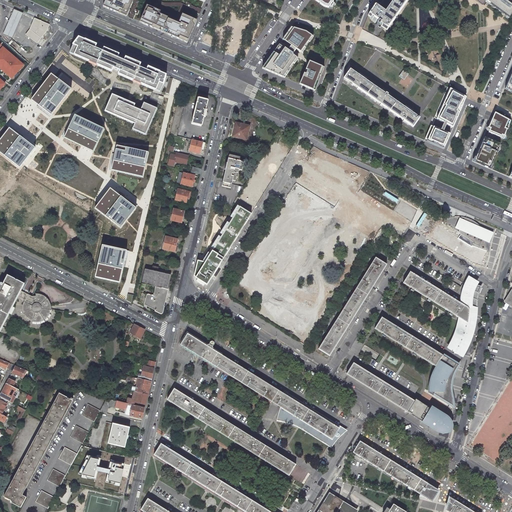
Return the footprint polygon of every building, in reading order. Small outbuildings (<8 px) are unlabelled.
[(105,0),(103,5),(126,15),(142,21),(188,41),(197,21),(204,5),(206,0),(205,0),(105,0)] [(314,0),(323,6),(328,8),(334,0),(314,0)] [(410,0),(395,0),(385,13),(376,7),(370,16),(389,29),(410,0)] [(508,18),(511,13),(511,6),(503,0),(478,0),(477,2),(482,5),(486,0),(491,4),(490,5),(508,18)] [(18,26),(23,13),(14,10),(9,22),(3,35),(13,38),(18,26)] [(37,43),(47,30),(49,25),(36,19),(35,18),(30,30),(26,34),(37,43)] [(305,33),(290,28),(283,39),(294,47),(302,49),(307,42),(305,34),(305,33)] [(166,74),(78,36),(72,44),(69,53),(89,61),(160,92),(163,85),(166,74)] [(294,47),(283,39),(282,40),(290,46),(287,51),(292,55),(295,50),(300,53),(302,49),(294,47)] [(287,51),(278,45),(261,69),(282,78),(296,59),(291,56),(292,55),(287,51)] [(24,64),(4,47),(0,51),(0,68),(12,78),(24,64)] [(317,66),(308,62),(305,71),(307,71),(305,75),(303,74),(302,78),(303,79),(300,86),(314,92),(323,70),(317,66)] [(383,93),(365,80),(366,79),(363,77),(363,76),(361,75),(361,76),(351,69),(344,78),(344,79),(354,86),(355,85),(359,88),(358,89),(363,92),(365,93),(368,94),(368,95),(371,97),(372,99),(386,109),(388,109),(391,111),(394,113),(393,113),(395,115),(400,119),(400,118),(404,121),(404,122),(409,125),(411,126),(411,125),(414,128),(421,119),(420,118),(420,119),(411,113),(411,112),(407,108),(406,109),(388,96),(389,96),(384,92),(383,93)] [(50,73),(30,100),(50,115),(70,89),(50,73)] [(466,97),(452,89),(439,119),(452,126),(452,125),(454,125),(457,118),(466,97)] [(157,108),(144,102),(140,110),(134,107),(135,104),(127,101),(112,94),(104,111),(135,123),(132,129),(145,135),(157,108)] [(198,98),(191,124),(201,126),(203,120),(204,117),(206,117),(207,110),(205,110),(208,100),(198,98)] [(177,105),(170,134),(177,136),(184,107),(177,105)] [(490,132),(503,138),(510,121),(495,112),(490,124),(488,129),(491,130),(490,132)] [(101,128),(74,115),(63,138),(91,152),(92,151),(103,129),(101,128)] [(250,126),(236,123),(234,131),(232,136),(246,139),(250,126)] [(450,134),(431,126),(425,140),(444,148),(450,134)] [(8,128),(0,138),(0,153),(18,168),(34,148),(8,128)] [(486,166),(490,168),(493,160),(494,160),(501,144),(487,138),(486,141),(484,140),(482,144),(478,152),(479,152),(475,161),(482,164),(482,165),(486,166)] [(205,143),(192,139),(189,151),(200,154),(200,151),(201,149),(204,150),(205,143)] [(116,146),(111,170),(143,177),(146,163),(148,153),(125,147),(116,146)] [(188,155),(177,153),(176,155),(171,154),(168,165),(174,166),(175,162),(186,165),(187,162),(188,155)] [(240,157),(229,155),(228,160),(226,168),(224,177),(223,182),(222,186),(231,188),(232,184),(232,180),(235,181),(236,177),(238,178),(239,173),(238,173),(239,170),(242,170),(244,162),(239,161),(240,157)] [(193,167),(192,173),(200,175),(201,169),(193,167)] [(184,173),(181,184),(192,187),(193,183),(194,183),(195,180),(196,177),(195,176),(184,173)] [(286,293),(329,214),(374,239),(382,225),(303,182),(300,188),(296,186),(288,201),(314,215),(274,287),(286,293)] [(136,208),(109,188),(98,203),(95,208),(121,228),(126,221),(136,208)] [(178,189),(175,200),(187,203),(187,201),(189,201),(190,196),(191,192),(178,189)] [(251,214),(240,207),(238,209),(236,210),(234,213),(235,215),(228,226),(226,226),(223,230),(224,232),(219,240),(218,240),(215,244),(216,246),(209,256),(207,256),(204,261),(198,261),(194,277),(207,284),(218,266),(223,259),(228,251),(232,244),(237,236),(242,229),(246,222),(251,214)] [(174,209),(171,220),(182,222),(183,218),(184,218),(185,215),(186,211),(184,211),(174,209)] [(489,242),(493,231),(458,218),(454,229),(489,242)] [(436,225),(429,239),(480,266),(487,252),(436,225)] [(166,236),(163,249),(174,251),(175,244),(176,244),(177,242),(178,239),(166,236)] [(252,262),(271,273),(284,250),(265,239),(252,262)] [(126,251),(102,246),(95,278),(119,283),(123,267),(126,251)] [(387,264),(375,257),(318,349),(330,356),(335,347),(339,340),(344,332),(349,325),(354,317),(358,310),(363,302),(368,295),(373,286),(377,279),(383,271),(387,264)] [(145,269),(138,301),(160,312),(161,312),(161,311),(162,311),(170,277),(171,274),(145,269)] [(320,285),(308,306),(245,270),(239,280),(267,296),(264,302),(274,308),(276,303),(315,325),(320,316),(317,314),(330,291),(320,285)] [(416,275),(410,271),(403,283),(412,288),(411,291),(412,291),(413,291),(414,290),(428,298),(427,301),(429,302),(431,300),(449,312),(450,315),(451,316),(453,314),(458,317),(459,318),(459,320),(458,325),(457,328),(453,337),(449,347),(455,351),(454,353),(460,356),(461,354),(461,352),(464,353),(468,345),(470,339),(472,335),(472,334),(473,329),(474,326),(474,325),(475,322),(475,318),(476,317),(476,309),(476,308),(477,299),(477,298),(477,294),(480,286),(473,283),(474,281),(471,280),(472,279),(469,277),(466,280),(465,283),(464,285),(463,289),(462,293),(461,296),(461,299),(461,301),(460,303),(457,301),(444,293),(430,284),(416,275)] [(0,330),(20,292),(24,283),(8,275),(3,284),(1,282),(0,284),(0,330)] [(23,312),(24,315),(25,316),(26,318),(29,320),(33,321),(38,322),(41,321),(43,320),(45,318),(47,316),(49,312),(50,309),(50,308),(50,306),(48,301),(45,298),(43,296),(40,295),(36,295),(36,296),(32,296),(30,295),(28,294),(27,295),(24,294),(20,292),(17,298),(21,300),(24,301),(23,305),(23,308),(23,312)] [(386,320),(382,317),(375,328),(430,363),(436,367),(436,366),(443,355),(437,352),(427,346),(419,340),(412,336),(401,329),(397,326),(386,320)] [(128,321),(127,326),(132,328),(130,333),(140,338),(145,330),(134,324),(128,321)] [(332,448),(337,440),(347,432),(306,407),(287,395),(288,393),(285,391),(283,390),(282,392),(264,381),(249,372),(236,363),(221,354),(212,349),(213,349),(212,347),(213,346),(214,345),(214,344),(214,343),(213,343),(213,342),(212,342),(211,342),(208,343),(204,344),(191,336),(187,333),(180,345),(280,406),(277,421),(291,424),(301,429),(332,448)] [(458,365),(443,355),(436,366),(437,367),(433,373),(434,374),(430,382),(431,383),(429,391),(439,397),(438,398),(447,404),(448,403),(452,405),(452,403),(452,399),(451,396),(450,392),(450,390),(450,387),(450,383),(451,381),(451,378),(452,376),(453,373),(454,371),(455,369),(456,367),(458,365)] [(0,359),(0,365),(6,368),(9,363),(0,359)] [(148,360),(146,367),(154,368),(155,361),(148,360)] [(369,372),(353,362),(346,374),(356,380),(371,389),(386,398),(400,407),(407,412),(408,411),(414,401),(399,391),(384,382),(369,372)] [(16,366),(12,373),(16,374),(15,376),(17,377),(18,375),(23,378),(27,370),(16,366)] [(139,374),(139,378),(151,381),(153,373),(154,368),(146,367),(144,366),(142,375),(139,374)] [(137,382),(135,391),(139,392),(148,394),(150,386),(151,381),(139,378),(138,378),(135,377),(134,382),(137,382)] [(9,379),(7,383),(16,388),(17,385),(13,383),(14,381),(9,379)] [(7,383),(0,395),(0,396),(9,401),(16,388),(7,383)] [(179,391),(174,388),(167,400),(207,425),(254,454),(289,476),(296,464),(280,454),(265,445),(249,435),(233,425),(220,417),(205,407),(193,400),(179,391)] [(148,394),(139,392),(135,391),(134,391),(132,399),(128,398),(127,403),(132,404),(134,404),(134,401),(135,400),(137,400),(137,402),(145,404),(146,400),(148,394)] [(59,393),(4,497),(11,501),(10,502),(21,508),(26,497),(22,495),(31,478),(40,462),(48,447),(56,431),(68,409),(73,400),(72,400),(73,399),(71,398),(70,399),(59,393)] [(0,396),(0,413),(2,414),(4,410),(5,408),(9,401),(0,396)] [(100,410),(100,411),(107,413),(109,407),(109,406),(126,410),(127,403),(111,399),(107,399),(100,410)] [(422,421),(423,421),(431,426),(437,430),(438,431),(439,431),(441,431),(442,431),(444,431),(445,430),(446,429),(446,428),(447,428),(448,426),(448,424),(448,423),(448,421),(447,419),(446,419),(445,417),(419,402),(415,400),(414,401),(408,411),(411,413),(410,414),(422,421)] [(88,404),(82,415),(94,422),(100,411),(100,410),(88,404)] [(132,404),(130,415),(142,418),(143,412),(145,407),(134,404),(132,404)] [(26,410),(18,406),(16,410),(21,412),(16,422),(19,423),(26,410)] [(106,422),(100,447),(107,449),(109,443),(108,443),(113,423),(106,422)] [(113,423),(108,443),(109,443),(125,448),(126,441),(130,427),(113,423)] [(76,425),(70,437),(82,443),(88,432),(76,425)] [(375,450),(360,441),(353,452),(428,499),(433,499),(436,488),(429,485),(430,484),(375,450)] [(168,447),(161,443),(154,454),(246,511),(271,511),(264,507),(244,495),(229,485),(213,476),(198,467),(182,457),(168,447)] [(65,447),(59,459),(71,465),(72,463),(75,457),(77,454),(65,447)] [(96,476),(99,457),(83,452),(74,471),(96,476)] [(126,463),(106,459),(101,483),(121,487),(126,463)] [(53,469),(47,480),(59,487),(63,479),(65,475),(53,469)] [(42,490),(36,502),(48,508),(54,497),(42,490)] [(355,511),(357,510),(330,494),(320,510),(318,511),(355,511)] [(450,497),(446,510),(449,511),(474,511),(455,500),(450,497)] [(169,511),(153,502),(148,498),(141,510),(143,511),(142,511),(169,511)]
